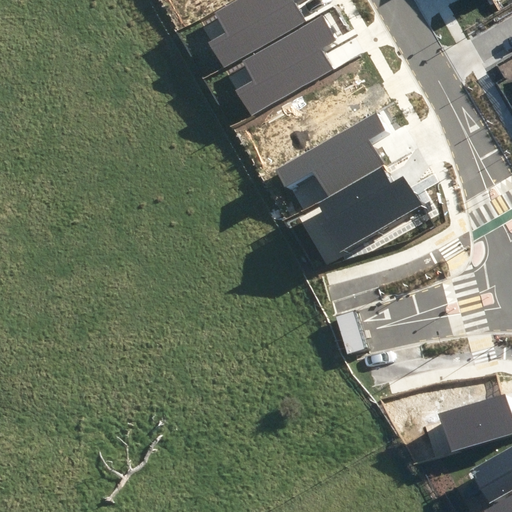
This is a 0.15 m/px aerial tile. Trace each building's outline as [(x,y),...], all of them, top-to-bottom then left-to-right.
[(208,41),(224,67),(306,20),(296,2),(298,0),(236,0),(215,12),(226,31),(208,41)] [(236,90),(251,117),(334,69),(323,51),(338,43),(322,16),(243,61),(254,80),(236,90)] [(328,197),(383,164),(373,146),(393,135),(378,110),(277,170),(289,190),(315,175),(328,197)] [(341,255),(422,207),(403,176),(394,181),(385,166),(319,205),(329,220),(322,224),(341,255)] [(451,451),(511,432),(511,413),(506,393),(439,413),(451,451)] [(490,502),(511,489),(511,446),(472,469),(490,502)] [(486,511),(511,511),(511,496),(486,511)]
